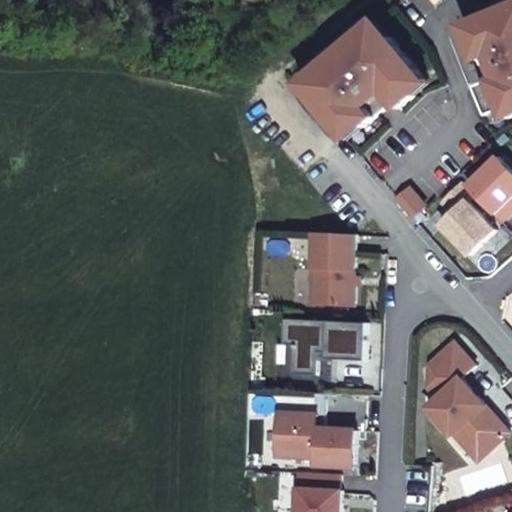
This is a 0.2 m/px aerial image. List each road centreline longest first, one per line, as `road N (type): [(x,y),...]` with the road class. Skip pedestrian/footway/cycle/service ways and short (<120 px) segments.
road 1 (residential): [(392,511),(400,322),(423,282)]
road 2 (track): [(388,0),(281,86),(332,144)]
road 3 (residential): [(332,144),(423,282)]
